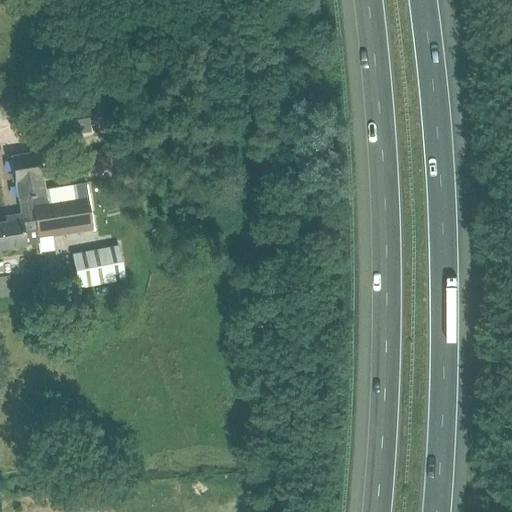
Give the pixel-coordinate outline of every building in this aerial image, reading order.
[(66,73),(72,113),(99,109),(98,100),(89,101),(85,71),(66,73)] [(87,131),(85,119),(49,125),(51,137),(87,131)] [(90,153),(99,152),(97,136),(88,137),(90,153)] [(38,152),(11,157),(15,184),(16,183),(21,215),(40,211),(38,199),(67,195),(66,186),(44,190),(38,152)] [(110,172),(107,155),(96,157),(100,174),(110,172)] [(40,211),(21,215),(6,217),(6,222),(0,223),(0,249),(13,248),(41,243),(39,235),(91,227),(86,193),(77,194),(75,185),(66,186),(67,195),(38,199),(40,211)] [(77,287),(105,282),(125,279),(119,245),(72,254),(77,287)] [(57,451),(53,434),(28,439),(31,456),(57,451)]
